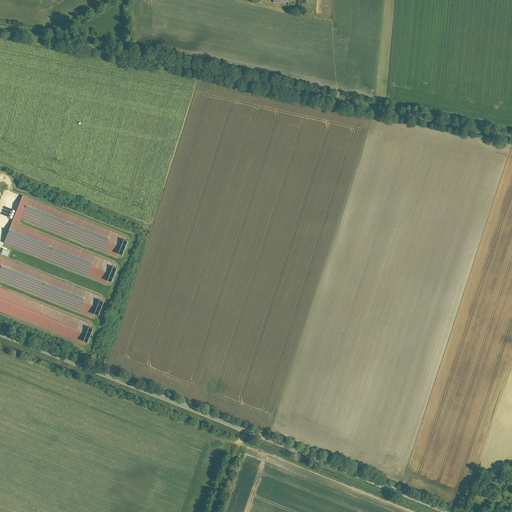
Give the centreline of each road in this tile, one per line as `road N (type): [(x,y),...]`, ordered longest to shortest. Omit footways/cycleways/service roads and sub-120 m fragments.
road 1 (track): [(0,29),(511,136)]
road 2 (unclassified): [(0,335),(446,511)]
